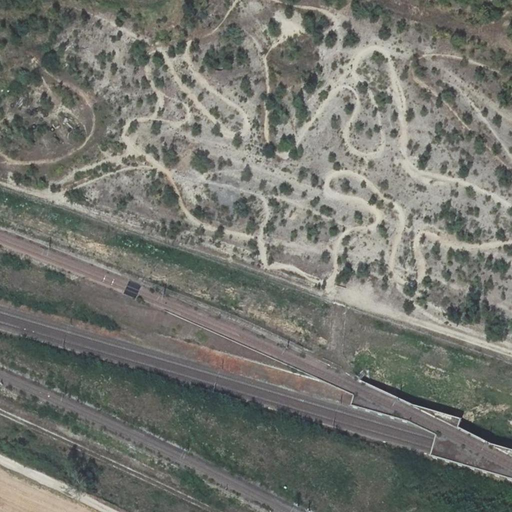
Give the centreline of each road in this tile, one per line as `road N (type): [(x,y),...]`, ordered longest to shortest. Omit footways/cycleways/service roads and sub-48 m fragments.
road 1 (track): [(219,511),(0,413)]
road 2 (track): [(0,460),(111,511)]
